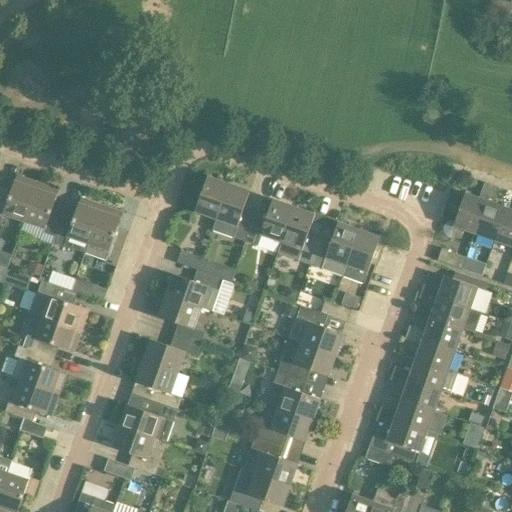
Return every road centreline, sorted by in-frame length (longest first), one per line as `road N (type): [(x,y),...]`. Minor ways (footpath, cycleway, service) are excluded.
road 1 (residential): [(313,511),(372,349),(387,343),(428,223),(216,148),(186,159),(167,199)]
road 2 (residential): [(58,511),(167,199)]
road 3 (residential): [(167,199),(0,140)]
